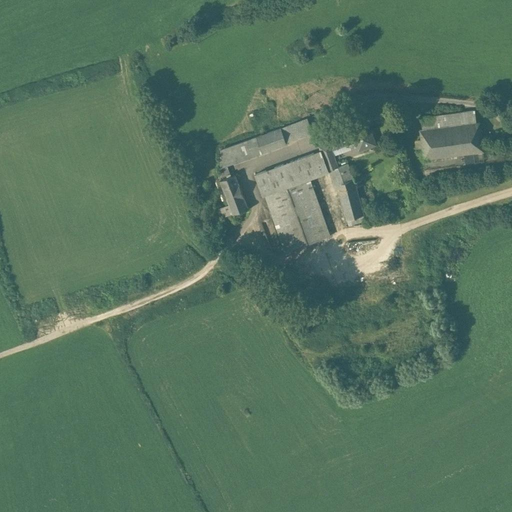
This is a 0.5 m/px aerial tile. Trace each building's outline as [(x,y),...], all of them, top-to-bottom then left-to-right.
[(475,110),(421,117),(423,129),(477,122),(475,110)] [(310,116),(284,125),(289,140),(314,131),(310,116)] [(423,129),(420,130),(424,159),(485,151),(480,122),(477,122),(423,129)] [(281,127),(257,136),(262,152),(287,143),(281,127)] [(329,142),(330,144),(335,156),(358,148),(360,153),(377,147),(370,127),(329,142)] [(257,136),(221,149),(221,180),(231,175),(227,164),(262,152),(257,136)] [(255,176),(283,253),(331,235),(311,181),(329,173),(334,187),(340,185),(354,180),(348,164),(339,168),(335,156),(330,144),(320,147),(321,151),(255,176)] [(231,175),(221,180),(233,213),(248,207),(235,174),(231,175)] [(233,213),(221,180),(207,185),(220,218),(233,213)] [(364,214),(354,180),(340,185),(341,189),(339,190),(347,219),(364,214)] [(498,306),(511,302),(511,276),(490,283),(498,306)] [(465,313),(486,306),(477,282),(456,289),(465,313)] [(465,316),(473,332),(491,323),(483,307),(465,316)]
